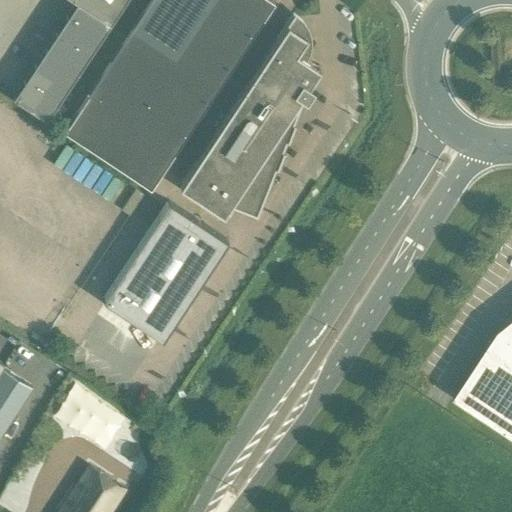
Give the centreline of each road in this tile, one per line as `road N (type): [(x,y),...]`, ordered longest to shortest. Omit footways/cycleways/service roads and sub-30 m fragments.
road 1 (unknown): [(285,0),(170,169),(155,225),(98,331),(102,355),(133,368),(162,358),(325,118),(334,88),(328,0)]
road 2 (primary): [(440,118),(196,511)]
road 3 (primary): [(235,511),(321,396),(481,145)]
